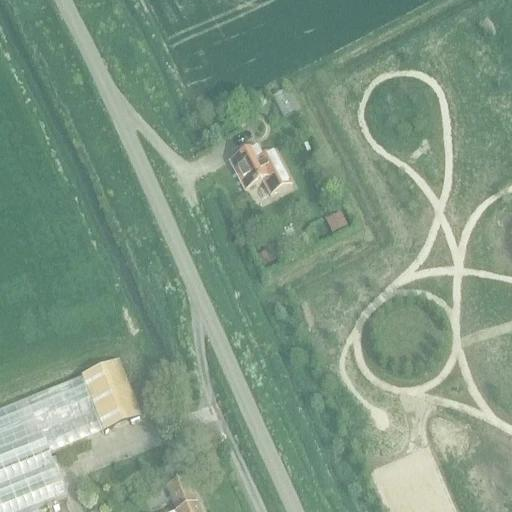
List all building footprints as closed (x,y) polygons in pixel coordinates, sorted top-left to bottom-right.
[(277,155),(264,162),(258,150),(229,165),(244,193),(248,191),(263,182),(272,200),(294,189),(277,155)] [(325,220),(333,237),(349,229),(340,212),(325,220)] [(81,378),(103,434),(140,419),(118,364),(81,378)] [(0,511),(50,511),(48,506),(62,500),(45,455),(103,434),(81,378),(0,410),(0,511)] [(198,511),(185,481),(166,489),(175,511),(198,511)]
